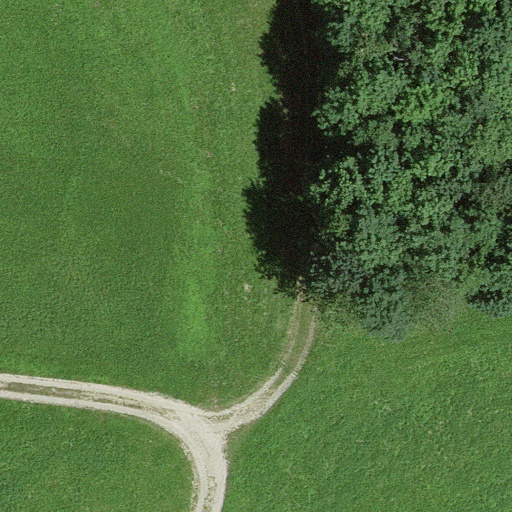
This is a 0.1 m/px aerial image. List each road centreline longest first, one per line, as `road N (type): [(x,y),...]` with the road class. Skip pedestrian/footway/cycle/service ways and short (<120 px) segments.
road 1 (track): [(191,438),(244,421),(278,386),(300,334),(326,210),(329,82),(295,0)]
road 2 (track): [(0,398),(130,412),(191,438)]
